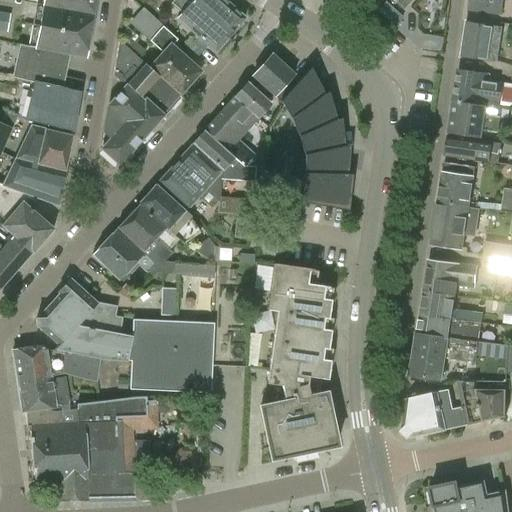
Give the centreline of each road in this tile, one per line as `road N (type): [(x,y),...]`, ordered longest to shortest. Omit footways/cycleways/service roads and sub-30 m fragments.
road 1 (tertiary): [(361,386),(357,320),(385,109),(364,69),(287,8)]
road 2 (residential): [(361,386),(400,367),(455,0)]
road 3 (residential): [(117,200),(287,8)]
road 4 (residential): [(115,0),(90,167),(117,200)]
road 5 (residential): [(193,509),(374,470)]
road 6 (residential): [(0,335),(117,200)]
road 7 (tertiary): [(374,470),(511,440)]
